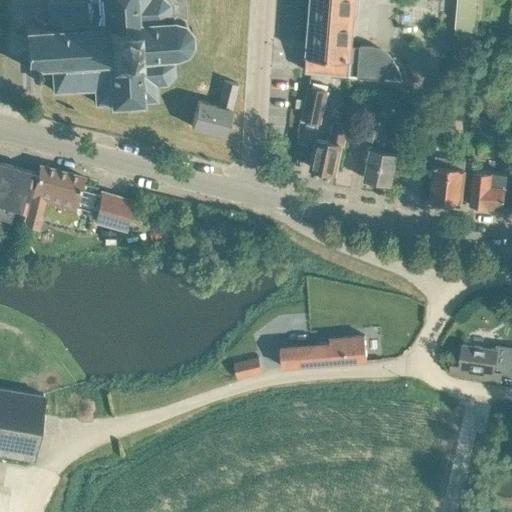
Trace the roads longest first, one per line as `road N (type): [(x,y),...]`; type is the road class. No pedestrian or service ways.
road 1 (residential): [(422,365),(275,377),(83,446)]
road 2 (tertiary): [(249,192),(0,130)]
road 3 (tertiary): [(511,235),(288,204)]
road 4 (residential): [(249,192),(264,0)]
road 5 (residential): [(288,204),(289,217),(306,230),(440,280)]
road 6 (track): [(483,391),(453,511)]
